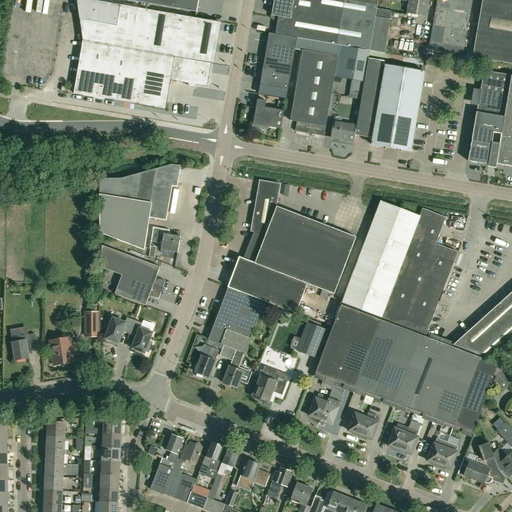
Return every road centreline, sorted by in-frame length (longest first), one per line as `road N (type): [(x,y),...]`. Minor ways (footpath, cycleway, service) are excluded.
road 1 (unclassified): [(445,511),(151,401)]
road 2 (unclassified): [(511,196),(221,146)]
road 3 (unclassified): [(151,401),(199,273),(221,146)]
road 4 (residential): [(221,146),(129,128),(0,124)]
road 5 (unclassified): [(221,146),(247,0)]
road 6 (unclassified): [(151,401),(87,387),(18,397)]
